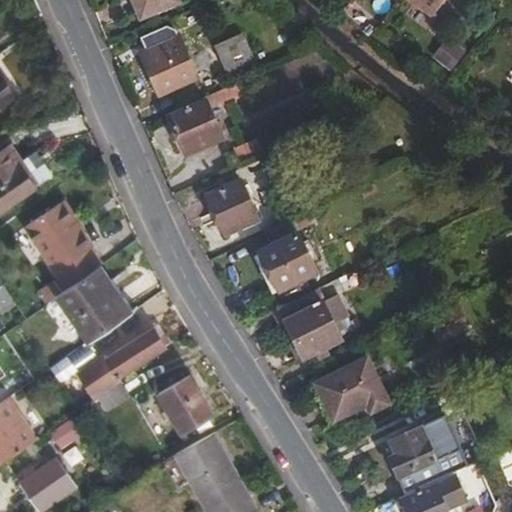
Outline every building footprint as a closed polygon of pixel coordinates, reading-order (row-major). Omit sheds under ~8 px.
[(179,0),(132,0),(141,20),(181,3),(179,0)] [(411,0),(433,17),(446,0),(411,0)] [(145,50),(141,52),(160,96),(199,79),(180,35),(174,38),(171,32),(143,45),(145,50)] [(243,33),(216,46),(228,73),(256,61),(243,33)] [(0,69),(0,105),(17,94),(0,69)] [(245,79),(206,97),(207,100),(169,117),(186,156),(224,139),(210,106),(221,101),(223,104),(251,92),(245,79)] [(256,141),(236,151),(242,162),(262,153),(256,141)] [(0,151),(0,210),(36,186),(21,164),(23,162),(11,144),(0,151)] [(241,181),(209,195),(227,235),(259,221),(241,181)] [(80,232),(83,230),(85,229),(65,199),(59,203),(80,232)] [(100,265),(103,263),(92,248),(94,245),(83,230),(80,232),(59,203),(25,227),(56,271),(67,288),(100,265)] [(292,221),(267,233),(274,246),(261,252),(281,292),(319,274),(298,234),(292,221)] [(132,311),(100,265),(67,288),(59,294),(90,340),(132,311)] [(3,284),(0,286),(0,310),(3,315),(11,309),(17,305),(3,284)] [(314,291),(279,308),(305,360),(320,353),(343,342),(334,322),(350,314),(340,295),(324,302),(321,304),(314,291)] [(279,307),(279,308),(314,291),(279,307)] [(458,308),(428,323),(439,345),(469,329),(458,308)] [(99,396),(120,381),(118,377),(168,345),(155,327),(106,358),(104,355),(77,373),(93,399),(99,396)] [(67,356),(51,367),(61,382),(77,371),(67,356)] [(368,358),(316,384),(334,422),(368,406),(372,414),(391,404),(368,358)] [(191,374),(159,393),(182,432),(214,412),(191,374)] [(132,395),(121,380),(120,381),(99,396),(109,411),(132,395)] [(9,396),(0,402),(0,463),(38,438),(9,396)] [(406,495),(478,463),(472,447),(462,451),(447,417),(425,426),(391,442),(396,453),(390,457),(400,481),(406,495)] [(216,431),(174,455),(206,511),(252,511),(259,508),(245,483),(240,486),(234,473),(238,471),(216,431)] [(57,456),(22,481),(42,510),(77,486),(57,456)] [(240,486),(245,483),(238,471),(234,473),(240,486)] [(438,484),(402,500),(407,511),(448,511),(448,510),(467,502),(456,476),(438,484)]
